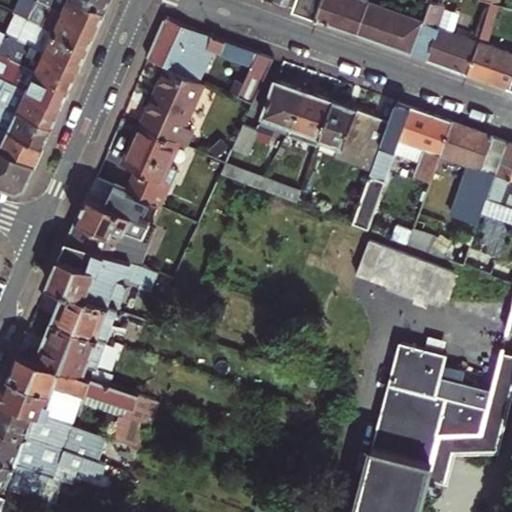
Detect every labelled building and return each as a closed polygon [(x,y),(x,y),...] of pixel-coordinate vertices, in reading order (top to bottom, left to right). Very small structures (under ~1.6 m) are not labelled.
[(107,19),(66,0),(43,0),(38,11),(98,40),(104,26),(107,19)] [(115,2),(116,0),(66,0),(107,19),(115,2)] [(290,0),(270,0),(269,5),(276,8),(286,11),(290,0)] [(290,0),(286,11),(299,16),(339,30),(353,35),(363,4),(364,1),(364,0),(290,0)] [(440,5),(424,0),(418,19),(406,54),(431,62),(463,74),(474,41),(448,32),(455,13),(440,7),(440,5)] [(406,54),(418,19),(364,1),(363,4),(353,35),(378,44),(406,54)] [(95,47),(98,40),(38,11),(36,10),(27,30),(90,59),(95,47)] [(239,83),(233,97),(250,104),(271,58),(215,39),(208,36),(163,17),(145,58),(164,66),(203,84),(217,54),(246,67),(239,83)] [(90,59),(27,30),(16,25),(7,44),(81,78),(87,65),(90,59)] [(511,52),(474,39),(463,74),(492,84),(511,91),(511,52)] [(81,78),(7,44),(0,40),(0,64),(12,70),(72,98),(75,91),(79,83),(81,78)] [(271,58),(250,104),(230,148),(243,154),(254,129),(268,134),(270,128),(283,133),(286,124),(299,89),(281,83),(270,79),(277,61),(271,58)] [(158,80),(138,125),(177,142),(185,146),(191,131),(184,128),(203,84),(164,66),(158,80)] [(72,98),(12,70),(9,77),(0,73),(0,74),(0,88),(8,92),(63,118),(69,104),(72,98)] [(230,79),(224,93),(233,97),(239,83),(230,79)] [(316,135),(328,99),(315,95),(299,89),(286,124),(316,135)] [(60,124),(63,118),(8,92),(3,101),(2,100),(0,104),(0,110),(55,137),(60,124)] [(369,168),(386,119),(358,109),(328,99),(316,135),(315,137),(334,144),(331,154),(369,168)] [(420,174),(419,178),(427,181),(437,154),(448,121),(423,112),(392,101),(386,119),(369,168),(349,223),(365,230),(397,141),(420,149),(412,171),(420,174)] [(52,143),(55,137),(0,110),(0,135),(46,156),(52,143)] [(482,205),(505,141),(475,131),(448,121),(437,154),(466,165),(449,215),(475,225),(482,205)] [(316,135),(286,124),(283,133),(313,144),(315,137),(316,135)] [(167,166),(177,142),(138,125),(130,144),(121,163),(133,168),(122,191),(158,206),(174,169),(167,166)] [(0,159),(38,176),(44,162),(46,156),(0,135),(0,159)] [(511,143),(505,141),(482,205),(511,215),(511,143)] [(0,196),(18,203),(28,197),(35,182),(38,176),(0,159),(0,196)] [(262,191),(266,179),(224,163),(219,174),(241,183),(262,191)] [(292,202),(296,190),(266,179),(262,191),(292,202)] [(160,207),(158,206),(122,191),(112,187),(103,206),(152,226),(160,207)] [(138,270),(156,227),(152,226),(103,206),(83,197),(76,214),(63,244),(91,256),(128,267),(138,270)] [(409,229),(404,244),(461,266),(471,237),(455,232),(451,244),(409,229)] [(443,302),(456,268),(372,236),(358,270),(443,302)] [(56,260),(85,269),(91,256),(63,244),(60,251),(56,260)] [(128,267),(91,256),(85,269),(56,260),(51,271),(44,286),(62,292),(113,310),(117,311),(120,301),(107,298),(113,279),(122,275),(125,277),(128,267)] [(487,276),(511,285),(511,272),(491,265),(487,276)] [(501,320),(511,292),(460,274),(450,302),(501,320)] [(103,340),(113,310),(62,292),(52,323),(103,340)] [(90,381),(103,340),(52,323),(45,342),(38,363),(90,381)] [(402,339),(376,445),(431,460),(441,422),(478,431),(491,387),(464,379),(467,368),(448,363),(451,352),(402,339)] [(511,392),(511,350),(502,348),(491,387),(511,392)] [(11,368),(0,395),(0,401),(73,427),(81,405),(119,419),(123,408),(133,412),(138,397),(90,381),(38,363),(16,356),(11,368)] [(497,454),(511,403),(511,392),(491,387),(478,431),(441,422),(431,460),(497,454)] [(73,427),(0,401),(0,430),(101,465),(110,440),(73,427)] [(0,459),(64,482),(74,485),(79,470),(103,478),(107,467),(101,465),(0,430),(0,459)] [(417,511),(431,460),(376,445),(358,511),(417,511)] [(0,488),(54,507),(64,482),(0,459),(0,488)]
